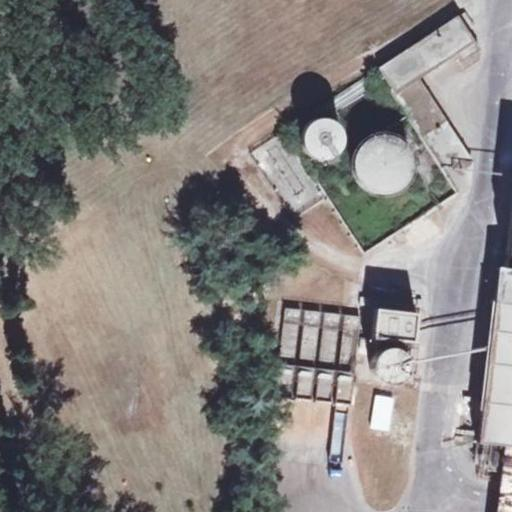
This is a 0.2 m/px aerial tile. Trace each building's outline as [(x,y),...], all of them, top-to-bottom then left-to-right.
[(458,56),(477,44),(460,18),(380,69),(453,184),(457,181),(469,160),(419,81),(458,56)] [(482,52),(477,44),(458,56),(463,64),(482,52)] [(332,120),(327,118),(322,117),(317,118),(308,123),(303,131),(302,136),(302,141),(304,146),(306,151),(315,157),(319,158),(325,158),(334,154),(341,146),(342,142),(343,136),(340,127),(332,120)] [(353,153),(351,165),(351,167),(355,178),(363,187),(373,192),(384,192),(393,190),(402,183),(407,173),(409,162),(406,151),(399,142),(389,136),(377,135),(366,139),(360,144),(353,153)] [(511,195),(504,268),(494,267),(476,441),(511,445),(511,195)] [(431,210),(393,234),(400,243),(409,238),(415,246),(443,228),(431,210)] [(299,309),(283,307),(273,397),(289,399),(299,309)] [(415,312),(373,308),(370,337),(412,342),(415,312)] [(319,311),(303,309),(293,399),(309,401),(319,311)] [(339,314),(323,312),(313,401),(329,403),(339,314)] [(359,316),(343,314),(332,403),(349,405),(359,316)] [(377,350),(372,355),(371,357),(369,361),(369,370),(372,376),(378,382),(385,384),(392,384),(398,381),(403,375),(406,368),(405,360),(402,354),(397,349),(392,347),(383,347),(377,350)]
